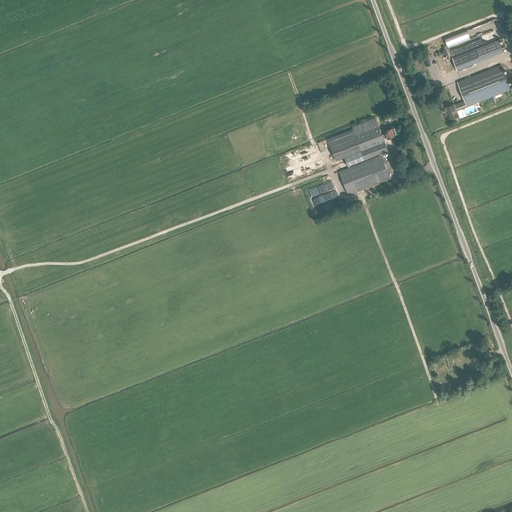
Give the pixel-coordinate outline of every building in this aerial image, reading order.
[(473,63),(481,60),(504,51),(499,39),(476,49),(452,58),(457,71),(474,65),(473,63)] [(446,107),(451,119),(459,116),(457,111),(511,90),(501,64),(457,82),(465,100),(455,104),(455,103),(446,107)] [(348,167),(352,166),(352,165),(388,150),(383,138),(387,137),(387,138),(394,136),(391,128),(384,131),(385,133),(382,134),(375,118),(352,127),(353,129),(328,139),(336,161),(348,156),(351,162),(347,163),(348,167)] [(352,166),(348,167),(348,168),(339,171),(348,195),(391,179),(381,155),(352,166)] [(487,374),(493,372),(491,365),(485,367),(487,374)]
